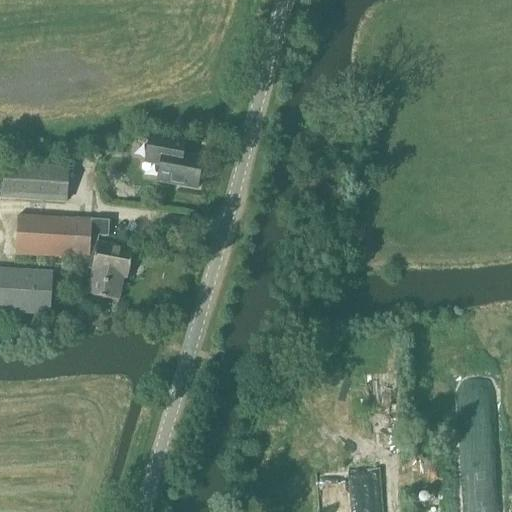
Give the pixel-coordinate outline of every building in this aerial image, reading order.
[(188,145),(153,137),(148,164),(163,167),(159,183),(199,192),(205,162),(185,158),(188,145)] [(62,168),(0,165),(0,199),(66,202),(67,169),(62,168)] [(15,256),(89,260),(91,220),(16,216),(15,256)] [(98,244),(97,245),(92,271),(87,296),(119,302),(123,279),(127,280),(133,251),(98,244)] [(52,273),(0,270),(0,312),(50,316),(52,273)]
